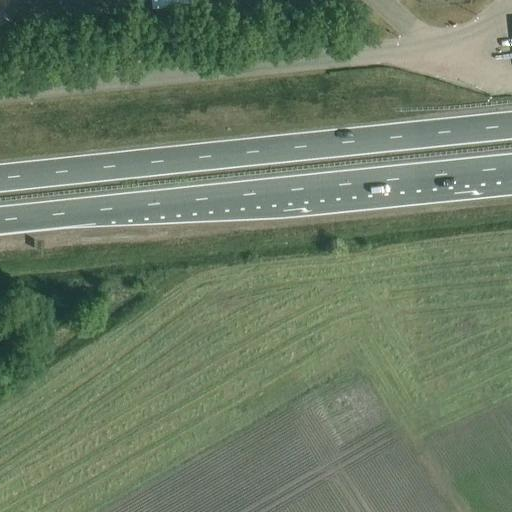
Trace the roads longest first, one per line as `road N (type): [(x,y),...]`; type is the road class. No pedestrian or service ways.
road 1 (trunk): [(511,128),(0,180)]
road 2 (trunk): [(0,222),(511,175)]
